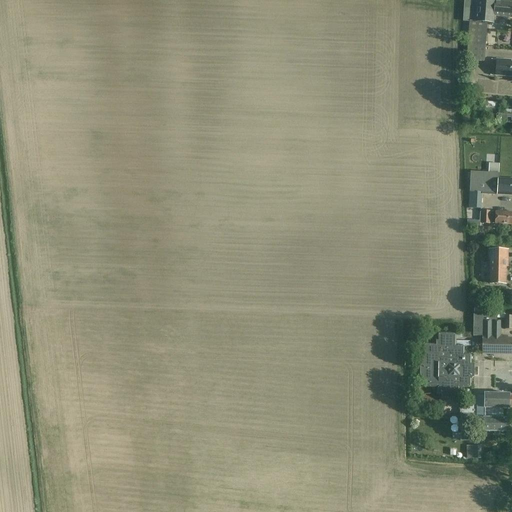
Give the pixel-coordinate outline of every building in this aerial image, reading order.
[(471,1),(470,11),(468,44),(485,46),(487,23),(493,24),(493,16),(511,17),(511,4),(507,4),(507,0),(501,0),(501,3),(471,1)] [(484,62),(485,46),(468,44),(467,61),(484,62)] [(495,76),(511,77),(511,62),(506,62),(506,61),(497,60),(495,76)] [(494,120),(511,121),(511,111),(499,110),(500,103),(482,101),(481,108),(486,109),(485,115),(494,116),(494,120)] [(472,130),(474,114),(468,113),(468,115),(465,115),(464,124),(467,124),(467,130),(472,130)] [(471,208),(480,209),(481,209),(482,193),(498,194),(498,195),(511,195),(511,180),(498,180),(499,174),(471,172),(469,208),(471,208)] [(483,224),(506,225),(511,225),(511,213),(483,212),(483,224)] [(476,234),(472,234),(472,243),(481,243),(481,239),(484,239),(484,232),(476,233),(476,234)] [(507,251),(497,251),(490,251),(490,284),(495,284),(505,284),(505,268),(507,268),(507,251)] [(483,301),(474,301),(474,313),(486,313),(486,305),(483,305),(483,301)] [(497,319),(505,319),(505,314),(497,314),(473,314),(473,337),(482,337),(482,354),(511,354),(511,338),(507,339),(507,336),(501,336),(501,321),(497,321),(497,319)] [(441,398),(444,398),(454,399),(454,395),(457,395),(458,387),(468,387),(469,386),(469,384),(468,384),(468,380),(469,380),(469,379),(472,379),(473,378),(474,378),(474,367),(473,367),(472,365),(470,365),(470,356),(469,355),(462,355),(462,351),(463,351),(463,348),(462,347),(454,347),(454,335),(438,335),(438,340),(436,340),(436,350),(438,350),(438,355),(425,355),(425,360),(420,360),(420,379),(422,379),(422,386),(438,386),(438,393),(441,394),(441,398)] [(509,408),(509,396),(509,394),(508,394),(508,395),(485,394),(484,394),(484,395),(484,396),(476,396),(476,404),(470,404),(469,408),(460,407),(460,414),(480,415),(480,416),(484,416),(484,418),(503,419),(503,409),(508,409),(509,409),(509,408)] [(460,414),(459,441),(477,441),(477,435),(468,435),(468,425),(477,425),(477,421),(484,421),(484,432),(498,433),(508,433),(509,419),(503,419),(484,418),(484,416),(480,416),(480,415),(460,414)] [(473,446),(473,458),(482,458),(482,446),(473,446)]
